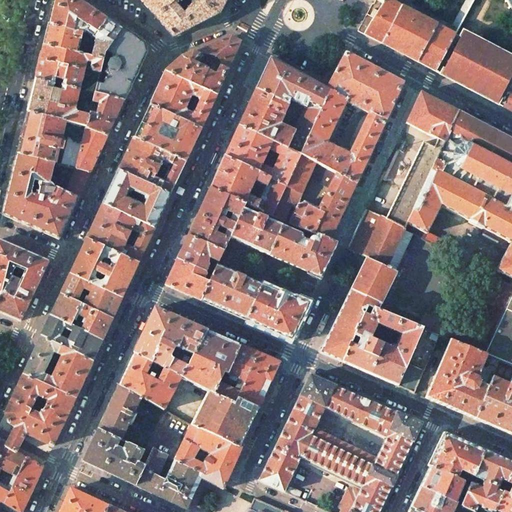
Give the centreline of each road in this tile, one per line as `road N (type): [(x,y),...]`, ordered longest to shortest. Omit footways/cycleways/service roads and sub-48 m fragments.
road 1 (residential): [(145,289),(267,26)]
road 2 (residential): [(160,53),(63,257)]
road 3 (residential): [(303,511),(243,480),(300,356)]
road 4 (residential): [(62,466),(145,289)]
road 5 (residential): [(340,242),(416,74)]
road 6 (residential): [(145,289),(300,356)]
road 7 (residential): [(300,356),(438,416)]
road 8 (primary): [(34,0),(0,137)]
